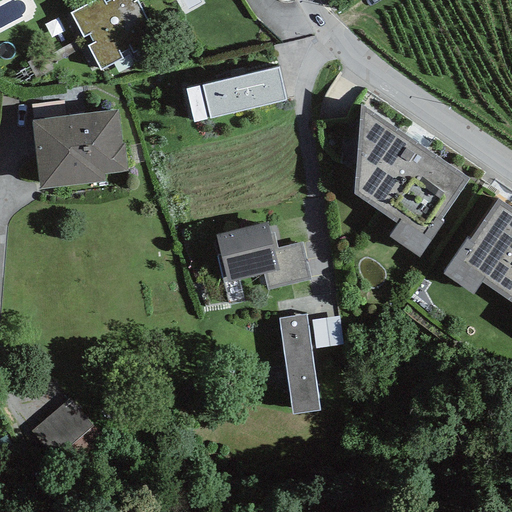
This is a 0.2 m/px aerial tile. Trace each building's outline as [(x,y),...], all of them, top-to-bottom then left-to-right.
[(136,0),(97,0),(68,15),(97,70),(157,38),(136,0)] [(278,66),(184,89),(192,125),(287,102),(278,66)] [(469,179),(360,104),(353,194),(398,224),(388,237),(419,257),(443,221),(441,219),(469,179)] [(121,111),(30,123),(38,187),(129,175),(121,111)] [(511,209),(497,200),(469,241),(466,239),(442,275),(472,295),(481,282),(511,302),(511,209)] [(267,224),(216,237),(227,281),(263,272),(268,292),(312,281),(302,242),(273,249),(267,224)] [(306,315),(278,319),(291,416),(320,412),(311,350),(307,321),(306,315)] [(339,316),(311,320),(315,349),(343,345),(339,316)] [(68,399),(32,430),(68,472),(104,440),(68,399)]
